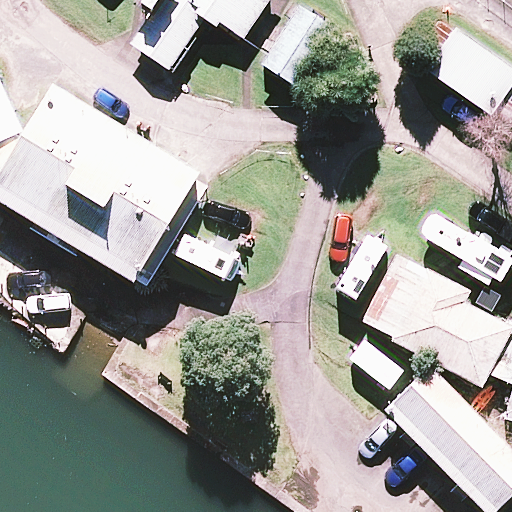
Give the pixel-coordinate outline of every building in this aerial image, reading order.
[(135,0),(153,10),(132,47),(173,71),(204,17),(243,39),(266,0),(135,0)] [(337,34),(297,7),(259,63),(299,90),(337,34)] [(511,80),(511,70),(454,29),(425,70),(488,115),(511,80)] [(180,172),(43,87),(13,136),(0,112),(0,213),(112,283),(180,172)] [(497,309),(386,252),(352,317),(463,375),(497,309)] [(511,331),(488,377),(511,389),(511,331)] [(508,466),(403,372),(367,411),(472,506),(508,466)]
